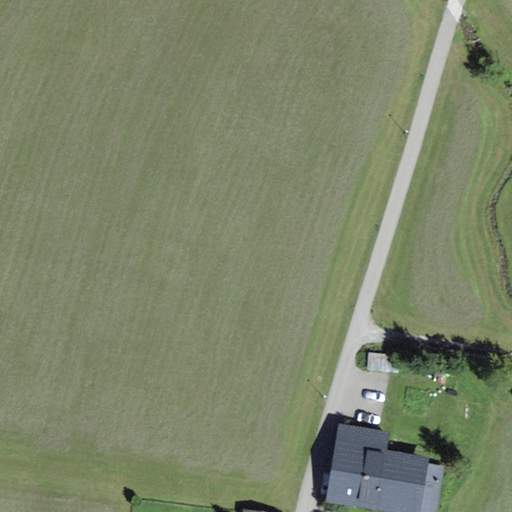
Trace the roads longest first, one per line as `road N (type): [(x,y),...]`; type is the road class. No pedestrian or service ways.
road 1 (residential): [(303,511),(457,0)]
road 2 (track): [(511,356),(355,331)]
